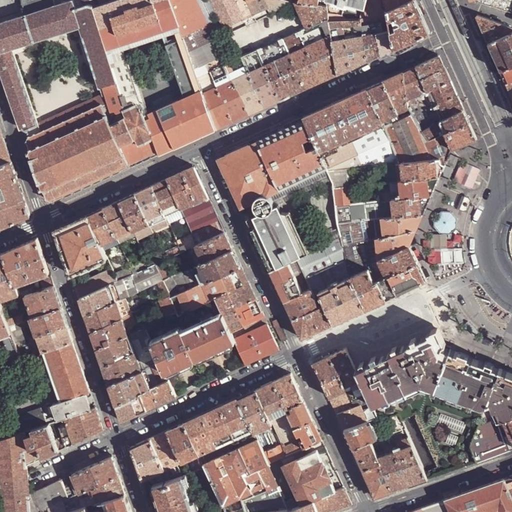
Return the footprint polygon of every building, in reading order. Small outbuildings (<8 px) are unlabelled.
[(0,0),(0,9),(23,3),(21,0),(0,0)] [(56,5),(26,14),(0,23),(0,52),(13,48),(81,26),(103,95),(106,94),(109,102),(123,98),(112,65),(107,50),(94,9),(92,4),(84,6),(77,8),(74,0),(71,0),(62,3),(56,5)] [(54,0),(21,0),(23,3),(26,14),(56,5),(54,0)] [(91,0),(92,4),(94,9),(120,0),(91,0)] [(168,0),(120,0),(94,9),(107,50),(123,45),(161,32),(164,30),(179,25),(168,0)] [(197,0),(168,0),(179,25),(183,38),(188,51),(216,39),(197,0)] [(211,0),(222,24),(228,26),(244,18),(235,0),(246,0),(254,14),(283,0),(211,0)] [(365,7),(334,0),(326,0),(327,5),(329,18),(361,19),(363,26),(373,22),(371,16),(368,17),(369,9),(365,7)] [(381,0),(366,0),(365,7),(369,9),(368,17),(371,16),(373,22),(389,18),(388,10),(387,10),(383,10),(381,0)] [(385,0),(387,10),(388,10),(410,0),(385,0)] [(414,0),(410,0),(388,10),(389,18),(389,20),(394,18),(396,28),(391,30),(394,48),(429,32),(420,13),(414,0)] [(216,39),(188,51),(195,68),(207,62),(210,70),(197,75),(217,128),(338,73),(329,18),(327,5),(319,4),(299,2),(296,1),(307,27),(227,62),(216,39)] [(485,31),(490,42),(511,32),(511,26),(479,14),(478,15),(485,31)] [(329,18),(338,73),(381,54),(376,32),(391,30),(389,20),(389,18),(373,22),(363,26),(361,19),(329,18)] [(169,43),(164,30),(161,32),(191,113),(194,112),(169,43)] [(376,32),(381,54),(394,48),(391,30),(376,32)] [(497,58),(502,70),(511,65),(511,32),(490,42),(497,58)] [(183,38),(169,43),(194,112),(191,113),(152,131),(158,151),(159,155),(217,128),(197,75),(195,68),(188,51),(183,38)] [(112,65),(128,59),(123,45),(107,50),(112,65)] [(13,48),(0,52),(0,64),(22,127),(24,126),(24,128),(27,130),(30,137),(43,131),(40,122),(13,48)] [(440,55),(417,65),(422,77),(445,67),(441,58),(440,55)] [(128,59),(112,65),(123,98),(130,96),(133,106),(142,102),(128,59)] [(417,65),(404,71),(408,98),(428,91),(428,90),(422,77),(417,65)] [(505,78),(507,82),(511,80),(511,65),(502,70),(505,78)] [(447,71),(445,67),(422,77),(428,90),(451,80),(447,71)] [(404,71),(384,80),(398,112),(409,107),(408,103),(408,98),(404,71)] [(384,80),(368,87),(382,119),(398,112),(384,80)] [(441,120),(464,109),(460,99),(458,97),(454,85),(451,80),(428,90),(428,91),(430,95),(441,120)] [(306,119),(320,150),(342,141),(362,131),(383,122),(382,119),(368,87),(304,116),(305,116),(306,119)] [(408,98),(408,103),(430,95),(428,91),(408,98)] [(43,121),(40,122),(43,131),(109,102),(106,94),(103,95),(85,99),(42,118),(43,121)] [(436,123),(441,120),(430,95),(408,103),(409,107),(412,112),(424,130),(436,123)] [(123,98),(109,102),(43,131),(30,137),(28,140),(28,142),(29,141),(32,149),(30,150),(31,152),(32,152),(34,157),(33,157),(34,159),(35,159),(41,178),(41,179),(41,181),(42,181),(44,185),(43,186),(44,188),(45,188),(48,196),(47,197),(48,198),(52,199),(52,200),(54,199),(53,199),(158,151),(152,131),(143,111),(142,110),(141,110),(138,104),(134,106),(133,106),(130,96),(123,98)] [(412,112),(409,107),(398,112),(400,118),(412,112)] [(466,113),(464,109),(441,120),(447,132),(469,121),(466,113)] [(449,155),(452,148),(446,132),(441,134),(430,139),(424,130),(412,112),(400,118),(398,112),(382,119),(383,122),(400,161),(402,161),(441,156),(443,160),(446,163),(449,155)] [(268,194),(327,166),(320,150),(306,119),(304,116),(218,155),(219,158),(242,207),(255,200),(252,195),(265,189),(268,194)] [(475,135),(469,121),(447,132),(446,132),(452,148),(456,147),(477,138),(475,135)] [(400,161),(383,122),(362,131),(364,136),(344,145),(342,141),(320,150),(327,166),(329,169),(343,167),(400,161)] [(424,130),(430,139),(441,134),(436,123),(424,130)] [(0,164),(12,160),(0,125),(0,164)] [(467,167),(471,168),(474,155),(470,154),(467,155),(465,164),(467,167)] [(405,179),(440,175),(443,169),(446,163),(443,160),(441,156),(402,161),(405,179)] [(12,160),(0,164),(0,190),(5,204),(0,205),(0,225),(1,227),(30,213),(12,160)] [(195,165),(168,178),(181,208),(209,195),(195,165)] [(329,169),(327,166),(268,194),(271,197),(273,200),(331,175),(329,169)] [(343,167),(329,169),(331,175),(334,182),(335,186),(344,185),(345,185),(343,167)] [(436,184),(440,175),(405,179),(400,179),(403,197),(432,193),(436,184)] [(168,178),(152,185),(165,215),(181,208),(168,178)] [(400,179),(391,180),(393,191),(381,193),(381,199),(392,198),(403,197),(400,179)] [(136,193),(150,222),(165,215),(152,185),(136,193)] [(337,204),(347,203),(344,185),(335,186),(337,204)] [(297,257),(309,251),(306,244),(291,212),(283,212),(279,205),(274,208),(274,205),(274,200),(273,200),(271,197),(268,194),(265,189),(252,195),(255,200),(254,203),(255,208),(257,212),(261,214),(254,217),(257,224),(255,229),(252,230),(270,269),(297,257)] [(120,200),(133,229),(150,222),(136,193),(120,200)] [(429,201),(432,193),(403,197),(392,198),(394,215),(424,211),(429,201)] [(226,231),(209,195),(181,208),(193,233),(198,244),(226,231)] [(337,204),(338,222),(382,216),(394,215),(392,198),(381,199),(347,203),(337,204)] [(120,200),(104,207),(117,237),(133,229),(120,200)] [(242,207),(252,230),(255,229),(257,224),(254,217),(261,214),(257,212),(255,208),(254,203),(255,200),(242,207)] [(104,207),(88,214),(101,244),(117,237),(104,207)] [(421,219),(424,211),(394,215),(382,216),(384,235),(417,228),(421,219)] [(88,214),(56,229),(71,274),(73,274),(107,258),(104,250),(101,244),(88,214)] [(377,237),(384,235),(382,216),(338,222),(339,228),(341,236),(343,245),(377,237)] [(137,236),(153,229),(150,222),(133,229),(136,235),(137,236)] [(339,228),(306,244),(309,251),(341,236),(339,228)] [(414,236),(417,228),(384,235),(377,237),(379,258),(410,244),(414,236)] [(120,243),(136,235),(133,229),(117,237),(120,243)] [(233,248),(226,231),(198,244),(196,245),(204,261),(233,248)] [(198,244),(193,233),(177,241),(179,245),(182,251),(196,245),(198,244)] [(317,286),(319,291),(351,276),(349,271),(343,245),(341,236),(309,251),(297,257),(312,289),(317,286)] [(38,237),(3,253),(16,283),(31,279),(50,272),(38,237)] [(104,250),(120,243),(117,237),(101,244),(104,250)] [(343,245),(349,271),(358,268),(366,263),(379,258),(377,237),(343,245)] [(413,251),(410,244),(379,258),(387,276),(390,275),(418,261),(413,251)] [(182,251),(179,245),(164,252),(167,258),(182,251)] [(241,265),(233,248),(204,261),(199,263),(207,281),(241,265)] [(167,258),(164,252),(147,259),(150,266),(155,264),(161,261),(167,258)] [(3,253),(0,254),(0,300),(19,293),(16,283),(3,253)] [(285,301),(293,318),(325,304),(319,291),(317,286),(312,289),(297,257),(270,269),(285,301)] [(134,273),(150,266),(147,259),(147,258),(131,266),(134,273)] [(378,280),(387,276),(379,258),(366,263),(368,268),(375,281),(378,279),(378,280)] [(169,277),(161,261),(155,264),(163,280),(169,277)] [(422,269),(418,261),(390,275),(398,293),(419,284),(427,280),(422,269)] [(171,297),(207,281),(199,263),(196,265),(169,277),(163,280),(170,296),(171,297)] [(111,284),(117,301),(158,282),(163,280),(155,264),(150,266),(134,273),(118,281),(111,284)] [(260,305),(241,265),(207,281),(171,297),(177,312),(179,315),(216,298),(223,314),(231,331),(244,325),(265,315),(260,305)] [(134,273),(131,266),(114,273),(118,281),(134,273)] [(114,273),(112,268),(93,277),(93,278),(98,290),(111,284),(118,281),(114,273)] [(351,276),(366,308),(377,303),(387,299),(378,280),(378,279),(375,281),(368,268),(351,276)] [(387,276),(378,280),(387,299),(398,293),(390,275),(387,276)] [(51,276),(41,279),(41,281),(44,289),(55,285),(51,276)] [(351,315),(366,308),(351,276),(319,291),(325,304),(334,323),(351,315)] [(80,298),(98,290),(93,278),(77,286),(76,287),(80,298)] [(163,280),(158,282),(165,298),(170,296),(163,280)] [(80,298),(86,315),(117,301),(111,284),(98,290),(80,298)] [(62,306),(55,285),(44,289),(41,290),(35,292),(26,295),(34,316),(62,306)] [(34,288),(19,293),(21,296),(26,295),(35,292),(34,288)] [(165,298),(159,300),(167,316),(177,312),(171,297),(170,296),(165,298)] [(0,336),(2,335),(13,363),(21,359),(15,342),(9,326),(7,320),(0,300),(0,336)] [(86,315),(91,331),(122,317),(117,301),(86,315)] [(319,330),(334,323),(325,304),(293,318),(302,338),(319,330)] [(32,318),(35,326),(37,334),(68,324),(62,306),(34,316),(32,316),(32,318)] [(24,314),(7,320),(9,326),(19,322),(22,321),(24,314)] [(130,314),(122,317),(128,334),(135,331),(130,314)] [(231,331),(223,314),(204,322),(184,332),(196,359),(236,341),(235,338),(231,331)] [(265,315),(244,325),(247,333),(268,323),(265,315)] [(91,331),(97,348),(128,334),(122,317),(91,331)] [(35,326),(22,331),(19,322),(9,326),(15,342),(37,334),(35,326)] [(280,348),(268,323),(247,333),(235,338),(236,341),(247,363),(264,355),(280,348)] [(68,324),(37,334),(44,351),(48,350),(74,341),(68,324)] [(135,331),(128,334),(135,352),(153,344),(153,342),(145,326),(135,331)] [(166,373),(196,359),(184,332),(182,328),(153,342),(153,344),(161,362),(166,373)] [(438,466),(442,473),(452,469),(478,460),(473,446),(472,445),(480,425),(496,419),(500,418),(503,416),(511,413),(511,371),(485,362),(447,347),(442,336),(439,329),(356,368),(360,378),(371,400),(378,416),(386,432),(387,434),(406,427),(403,419),(414,415),(438,466)] [(128,334),(97,348),(103,365),(135,352),(128,334)] [(74,341),(48,350),(64,399),(86,391),(90,390),(74,341)] [(153,344),(135,352),(142,370),(144,369),(161,362),(153,344)] [(337,352),(330,355),(344,385),(360,378),(356,368),(346,347),(337,352)] [(135,352),(103,365),(109,384),(142,370),(135,352)] [(314,363),(329,397),(346,389),(344,385),(330,355),(321,359),(314,363)] [(161,362),(144,369),(151,387),(169,379),(166,373),(161,362)] [(142,370),(109,384),(116,404),(141,392),(151,387),(144,369),(142,370)] [(281,378),(273,381),(286,409),(290,407),(292,411),(288,413),(295,428),(313,420),(302,395),(297,386),(291,373),(281,378)] [(371,400),(360,378),(344,385),(346,389),(354,407),(361,404),(371,400)] [(147,409),(177,396),(176,394),(169,379),(151,387),(141,392),(147,409)] [(264,386),(256,389),(269,417),(286,409),(273,381),(264,386)] [(246,394),(238,397),(253,429),(254,431),(261,428),(272,424),(269,417),(256,389),(246,394)] [(334,407),(337,414),(354,407),(346,389),(329,397),(334,407)] [(92,409),(86,391),(64,399),(53,402),(59,420),(66,417),(92,409)] [(141,392),(116,404),(122,421),(147,409),(141,392)] [(238,397),(185,422),(200,454),(253,429),(238,397)] [(341,423),(344,429),(368,420),(361,404),(354,407),(337,414),(341,423)] [(42,407),(0,421),(0,420),(0,439),(24,431),(32,429),(40,426),(48,423),(42,407)] [(104,429),(96,407),(92,409),(66,417),(68,423),(75,443),(104,429)] [(286,409),(269,417),(272,424),(280,441),(297,432),(295,428),(288,413),(286,409)] [(511,413),(503,416),(511,436),(511,413)] [(378,416),(373,418),(378,428),(379,427),(382,434),(386,432),(378,416)] [(478,460),(511,448),(511,436),(503,416),(500,418),(496,419),(480,425),(472,445),(473,446),(478,460)] [(313,420),(295,428),(297,432),(298,435),(301,434),(303,438),(300,440),(304,447),(322,439),(313,420)] [(344,429),(352,446),(370,439),(375,436),(368,420),(344,429)] [(185,422),(168,430),(183,461),(200,454),(185,422)] [(42,458),(59,450),(55,438),(50,423),(48,423),(40,426),(32,429),(34,433),(26,436),(31,448),(39,445),(42,458)] [(68,423),(59,426),(63,435),(66,446),(75,443),(68,423)] [(264,452),(271,449),(261,428),(254,431),(258,439),(264,452)] [(253,429),(200,454),(204,463),(258,439),(254,431),(253,429)] [(168,430),(150,438),(165,469),(173,466),(177,477),(183,475),(188,473),(183,461),(168,430)] [(0,471),(3,511),(30,511),(30,493),(26,465),(25,450),(31,448),(26,436),(24,431),(0,439),(0,471)] [(297,432),(280,441),(281,444),(286,455),(292,452),(304,447),(300,440),(298,435),(297,432)] [(385,442),(390,440),(387,434),(386,432),(382,434),(381,434),(385,442)] [(63,435),(55,438),(59,450),(66,446),(63,435)] [(412,443),(409,435),(402,438),(403,439),(406,446),(412,443)] [(131,447),(142,480),(165,469),(150,438),(131,447)] [(258,439),(204,463),(206,467),(223,504),(241,496),(252,491),(252,490),(266,484),(258,467),(267,463),(269,463),(264,452),(258,439)] [(352,446),(363,470),(380,462),(377,456),(370,439),(352,446)] [(406,446),(403,439),(397,441),(400,448),(406,446)] [(394,450),(410,484),(421,480),(428,477),(425,471),(412,443),(406,446),(400,448),(397,449),(395,450),(394,450)] [(271,449),(264,452),(269,463),(282,457),(286,455),(281,444),(271,449)] [(26,465),(42,458),(39,445),(31,448),(25,450),(26,465)] [(286,464),(285,465),(303,504),(314,500),(336,490),(329,474),(325,466),(318,450),(296,460),(286,464)] [(404,486),(410,484),(394,450),(377,456),(380,462),(393,490),(404,486)] [(296,460),(292,452),(286,455),(282,457),(286,464),(296,460)] [(113,455),(73,473),(81,491),(89,487),(119,474),(113,455)] [(387,492),(393,490),(380,462),(363,470),(375,496),(387,492)] [(267,463),(258,467),(266,484),(268,489),(268,490),(278,486),(271,471),(267,463)] [(330,464),(325,466),(329,474),(333,472),(330,464)] [(438,466),(425,471),(428,477),(442,473),(438,466)] [(69,475),(30,493),(30,511),(32,511),(41,510),(49,506),(63,499),(81,491),(73,473),(69,475)] [(119,474),(89,487),(95,503),(98,503),(126,493),(119,474)] [(177,477),(153,485),(161,511),(192,511),(195,511),(183,475),(177,477)] [(475,487),(446,498),(452,511),(484,511),(498,507),(500,511),(511,511),(511,493),(505,477),(475,487)] [(241,496),(242,501),(243,501),(254,496),(268,489),(266,484),(252,490),(252,491),(241,496)] [(254,496),(243,501),(242,501),(245,511),(266,511),(289,508),(295,507),(298,506),(295,499),(286,502),(278,486),(268,490),(268,489),(254,496)] [(329,511),(353,504),(344,486),(336,490),(314,500),(318,511),(329,511)] [(89,511),(87,506),(70,511),(69,511),(132,511),(126,493),(98,503),(100,510),(110,507),(110,509),(101,511),(96,511),(92,511),(89,511)] [(241,496),(223,504),(227,511),(229,511),(230,511),(245,511),(242,501),(241,496)] [(446,498),(441,500),(446,511),(450,511),(452,511),(446,498)] [(66,511),(63,499),(49,506),(49,511),(66,511)] [(318,511),(314,500),(303,504),(298,506),(295,507),(289,508),(266,511),(318,511)] [(446,511),(441,500),(421,506),(424,511),(446,511)]
